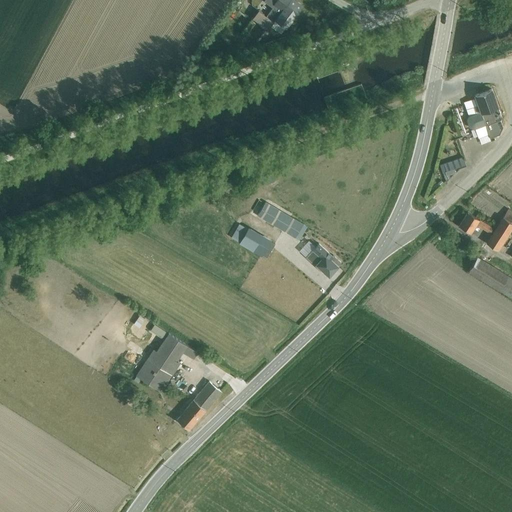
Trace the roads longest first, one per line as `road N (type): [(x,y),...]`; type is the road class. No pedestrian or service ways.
road 1 (unclassified): [(0,162),(385,24)]
road 2 (secondary): [(389,232),(338,304),(171,465),(135,511)]
road 3 (residential): [(511,137),(420,225),(389,232)]
road 4 (secondary): [(432,97),(389,232)]
